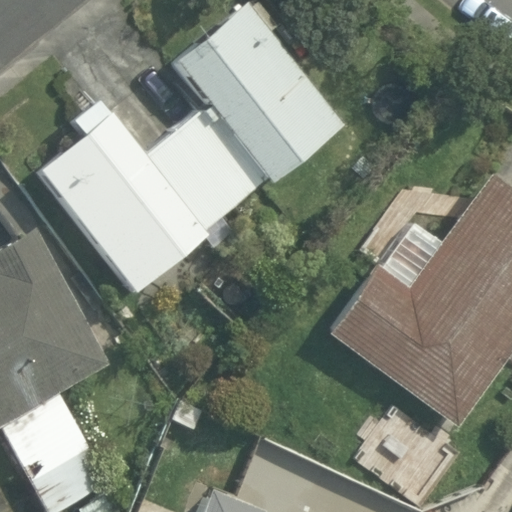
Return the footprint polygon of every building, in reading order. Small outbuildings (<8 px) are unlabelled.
[(240,7),(169,65),(270,188),(340,131),(240,7)] [(79,135),(29,176),(131,304),(263,198),(193,111),(140,153),(96,97),(67,120),(79,135)] [(511,199),(492,185),(411,296),(379,272),(324,346),(448,438),(511,351),(511,199)] [(63,511),(112,486),(64,399),(106,376),(33,243),(0,260),(0,436),(41,511),(63,511)] [(250,511),(213,498),(207,511),(250,511)]
